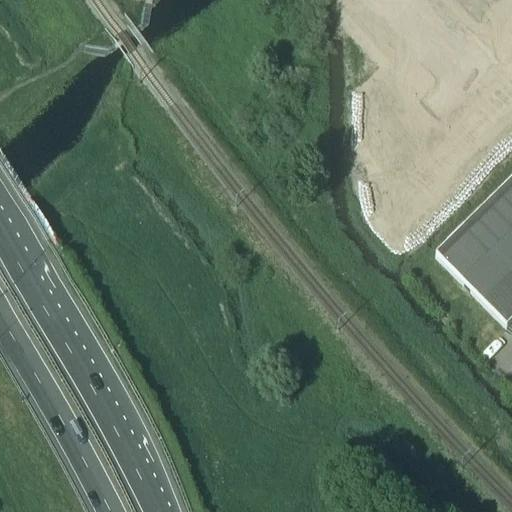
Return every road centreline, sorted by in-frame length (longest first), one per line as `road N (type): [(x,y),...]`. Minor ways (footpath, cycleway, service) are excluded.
road 1 (trunk): [(156,511),(0,236)]
road 2 (trunk): [(0,317),(109,511)]
